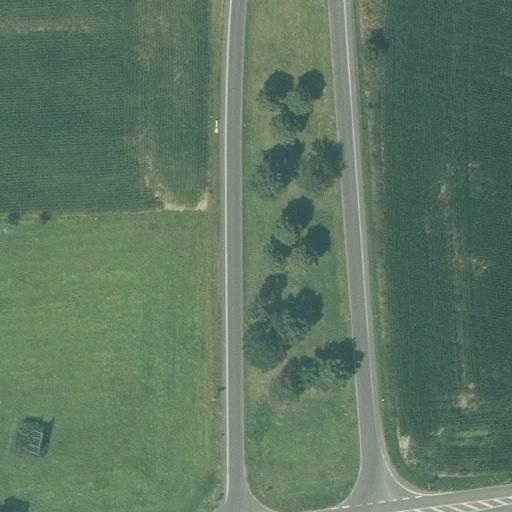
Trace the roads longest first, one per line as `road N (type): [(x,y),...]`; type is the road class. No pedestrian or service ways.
road 1 (primary): [(377,511),(339,0)]
road 2 (primary): [(238,0),(234,511)]
